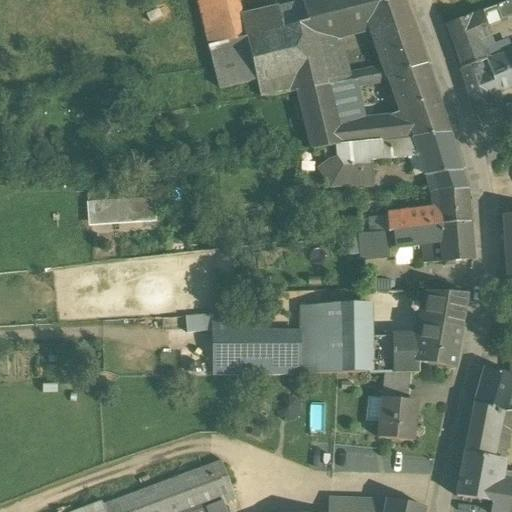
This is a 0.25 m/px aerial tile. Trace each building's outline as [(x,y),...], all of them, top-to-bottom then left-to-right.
[(242,18),(238,0),(197,0),(211,49),(283,31),(283,29),(278,10),(242,18)] [(401,0),(317,0),(278,10),(283,29),(312,22),(317,41),(372,27),(373,27),(407,16),(401,0)] [(511,0),(505,4),(481,13),(485,26),(511,16),(509,11),(511,10),(511,0)] [(481,13),(446,27),(458,60),(493,46),(485,26),(481,13)] [(407,16),(373,27),(378,42),(413,31),(407,16)] [(312,22),(283,29),(283,31),(211,49),(222,90),(260,82),(263,98),(300,92),(328,87),(317,41),(312,22)] [(413,31),(378,42),(391,78),(425,65),(413,31)] [(493,46),(458,60),(462,70),(486,61),(486,63),(498,59),(493,46)] [(511,53),(498,59),(486,63),(488,97),(511,86),(511,53)] [(486,61),(462,70),(476,114),(493,108),(488,97),(486,63),(486,61)] [(425,65),(391,78),(403,112),(438,101),(425,65)] [(377,72),(359,76),(361,85),(380,82),(377,72)] [(359,76),(340,80),(341,85),(342,89),(361,85),(359,76)] [(328,87),(300,92),(309,151),(342,147),(338,127),(329,92),(342,89),(341,85),(328,87)] [(438,101),(403,112),(408,125),(443,115),(438,101)] [(384,122),(338,127),(342,147),(412,139),(449,134),(443,115),(408,125),(384,122)] [(449,134),(412,139),(413,141),(418,158),(425,178),(461,173),(449,134)] [(413,141),(380,144),(382,162),(418,158),(413,141)] [(461,173),(425,178),(437,193),(466,190),(461,173)] [(466,190),(437,193),(438,211),(439,227),(469,225),(466,190)] [(81,200),(82,225),(150,223),(149,198),(81,200)] [(438,211),(387,217),(388,232),(439,227),(438,211)] [(511,216),(502,218),(506,288),(511,287),(511,216)] [(469,225),(439,227),(440,240),(441,245),(442,264),(473,261),(469,225)] [(439,227),(388,232),(390,248),(421,243),(440,240),(439,227)] [(390,248),(388,232),(358,235),(360,261),(390,260),(390,248)] [(428,294),(410,294),(410,306),(418,306),(426,307),(428,294)] [(466,296),(428,294),(426,307),(463,314),(466,296)] [(369,338),(368,305),(336,306),(337,375),(368,375),(382,375),(382,356),(382,338),(369,338)] [(336,306),(300,308),(300,333),(301,375),(337,375),(336,306)] [(463,314),(426,307),(423,322),(460,329),(463,314)] [(254,312),(212,316),(211,377),(301,376),(301,375),(300,333),(254,312)] [(179,316),(181,332),(204,330),(202,314),(179,316)] [(460,329),(423,322),(420,338),(417,355),(416,363),(419,364),(453,370),(460,329)] [(415,337),(382,338),(382,356),(417,355),(420,338),(415,337)] [(417,355),(382,356),(382,375),(384,375),(411,375),(418,375),(419,364),(416,363),(417,355)] [(511,378),(483,371),(473,406),(501,413),(503,405),(511,378)] [(411,375),(384,375),(382,401),(408,403),(411,375)] [(408,403),(382,401),(378,440),(412,444),(416,404),(408,403)] [(511,404),(503,405),(501,413),(511,412),(511,404)] [(501,413),(473,406),(467,439),(492,445),(499,422),(501,413)] [(511,412),(501,413),(499,422),(511,421),(511,412)] [(492,445),(467,439),(464,456),(489,461),(492,445)] [(489,461),(464,456),(456,499),(491,505),(493,506),(498,480),(501,463),(489,461)] [(100,503),(76,511),(224,511),(222,506),(234,501),(220,463),(101,506),(100,503)] [(511,511),(511,482),(498,480),(493,506),(491,505),(489,511),(511,511)] [(384,511),(386,502),(330,500),(329,511),(384,511)] [(424,511),(425,510),(386,502),(384,511),(424,511)]
